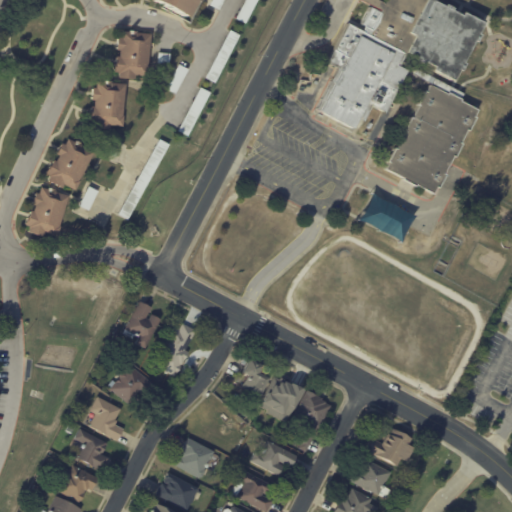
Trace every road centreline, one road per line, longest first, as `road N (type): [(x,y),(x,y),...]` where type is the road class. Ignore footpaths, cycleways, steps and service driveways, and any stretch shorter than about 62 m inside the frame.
road 1 (residential): [(511,475),(440,421),(162,271)]
road 2 (residential): [(162,271),(305,0)]
road 3 (residential): [(238,315),(195,390),(154,426),(109,511)]
road 4 (residential): [(301,511),(367,387)]
